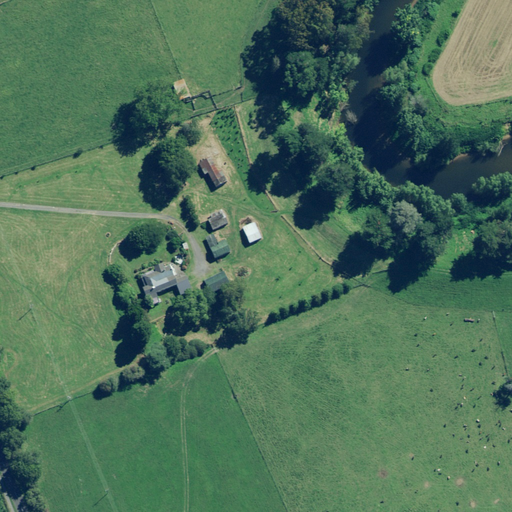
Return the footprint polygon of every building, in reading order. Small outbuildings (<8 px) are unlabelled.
[(189,98),(184,81),(173,85),(178,101),(189,98)] [(218,172),(210,158),(198,165),(204,176),(208,174),(215,188),(227,182),(220,171),(218,172)] [(228,224),(222,211),(212,215),(213,218),(208,220),(212,231),(228,224)] [(261,239),(254,223),(242,228),(249,244),(261,239)] [(218,243),(215,236),(206,239),(214,259),(230,253),(225,240),(218,243)] [(163,268),(162,264),(153,268),(154,272),(140,277),(144,288),(142,289),(149,307),(159,303),(156,294),(188,281),(186,277),(176,281),(174,276),(175,275),(171,265),(163,268)] [(229,286),(223,273),(204,282),(210,294),(229,286)]
